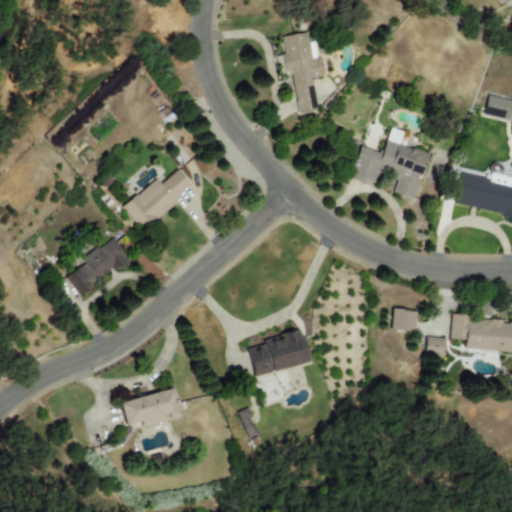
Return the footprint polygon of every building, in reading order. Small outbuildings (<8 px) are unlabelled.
[(296,115),(315,112),(310,78),(321,77),(318,58),(309,59),(305,33),(279,37),(284,75),(290,74),(296,115)] [(481,116),(506,121),(511,102),(486,96),(481,116)] [(356,147),(346,179),(372,186),(375,175),(396,180),(392,194),(412,200),(425,153),(397,145),(400,132),(387,128),(380,154),(356,147)] [(154,179),(120,208),(139,231),(190,187),(175,170),(158,184),(154,179)] [(452,205),(511,217),(511,193),(510,193),(511,183),(511,178),(489,173),(487,180),(458,174),(452,205)] [(63,278),(77,297),(126,260),(109,238),(79,261),(82,263),(63,278)] [(411,333),(413,311),(390,309),(388,331),(411,333)] [(511,352),(511,321),(448,318),(447,339),(462,340),(462,350),(511,352)] [(252,378),(305,362),(296,331),(243,347),(252,378)] [(441,357),(441,338),(423,338),(422,356),(441,357)] [(117,403),(123,426),(139,422),(140,428),(178,418),(171,389),(117,403)] [(236,412),(244,439),(254,436),(247,409),(236,412)]
